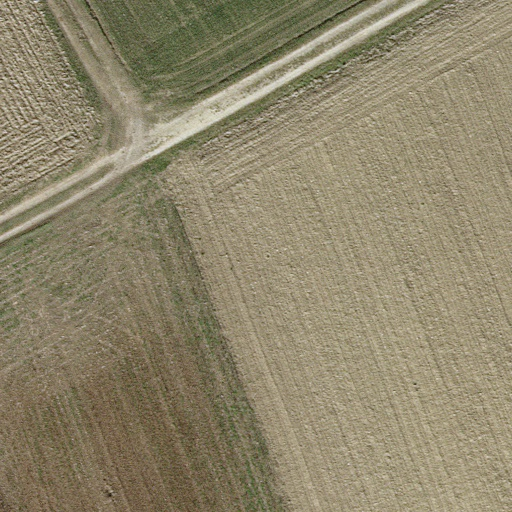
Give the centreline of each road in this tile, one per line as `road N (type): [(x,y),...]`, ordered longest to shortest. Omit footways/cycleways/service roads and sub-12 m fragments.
road 1 (track): [(0,217),(391,0)]
road 2 (track): [(140,140),(64,0)]
